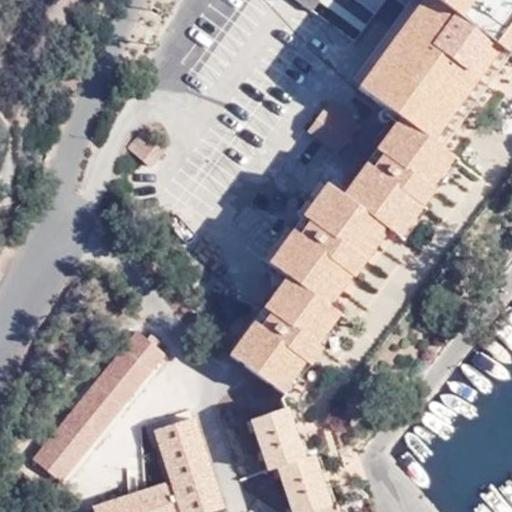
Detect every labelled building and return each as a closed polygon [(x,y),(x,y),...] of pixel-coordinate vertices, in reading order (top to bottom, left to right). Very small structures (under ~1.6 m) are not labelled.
[(511,0),(407,0),(408,0),(416,6),(376,63),(356,87),(397,118),(341,194),(326,182),(268,261),(284,276),(227,352),(278,389),(301,357),(307,360),(319,345),(314,341),(335,312),(321,298),(341,273),(351,279),(365,261),(361,257),(383,226),(400,237),(433,190),(431,186),(454,156),(444,148),(510,57),(511,58),(511,0)] [(416,6),(408,0),(367,55),(376,63),(416,6)] [(340,151),(359,125),(330,102),(308,129),(340,151)] [(152,167),(166,151),(144,132),(130,147),(152,167)] [(65,482),(166,355),(138,330),(34,457),(65,482)] [(304,458),(287,409),(254,420),(268,469),(279,467),(293,511),(339,511),(337,506),(332,508),(314,456),(304,458)] [(212,511),(223,509),(197,416),(150,429),(166,483),(93,503),(95,511),(212,511)]
